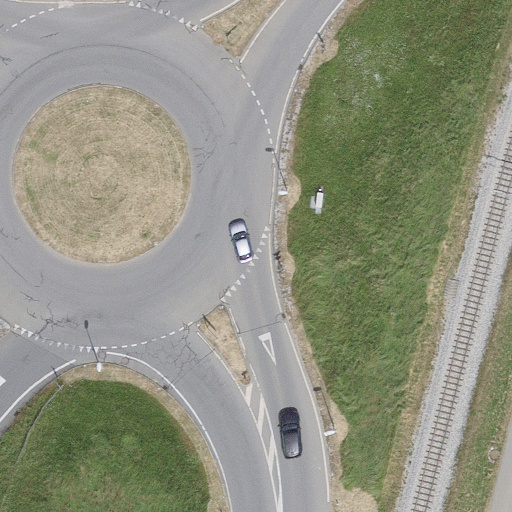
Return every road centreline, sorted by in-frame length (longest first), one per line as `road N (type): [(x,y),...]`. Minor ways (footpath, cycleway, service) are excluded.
road 1 (tertiary): [(282,511),(284,432),(274,360),(226,228)]
road 2 (tertiary): [(130,304),(220,402),(275,511)]
road 3 (tertiary): [(235,144),(216,99),(183,64),(117,38)]
road 4 (tertiary): [(235,144),(313,0)]
road 5 (tertiary): [(130,304),(177,285),(226,228)]
